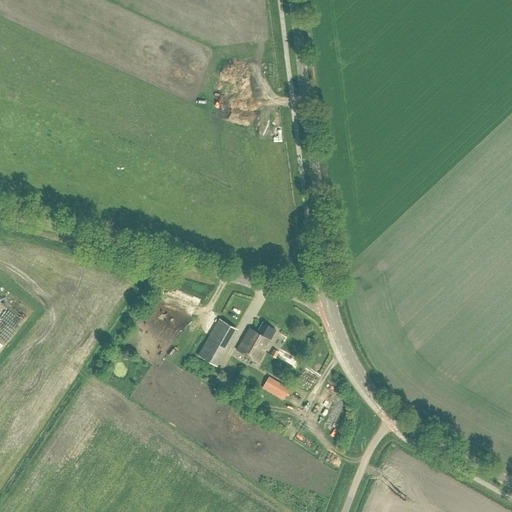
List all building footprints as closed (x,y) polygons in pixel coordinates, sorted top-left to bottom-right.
[(219,319),(209,335),(198,355),(217,366),(238,329),(219,319)] [(269,340),(274,330),(261,323),(256,332),(249,328),(236,351),(258,363),(271,341),(269,340)] [(262,388),(283,400),(290,389),(269,377),(262,388)] [(301,433),(298,436),(306,442),(309,439),(301,433)] [(319,511),(322,503),(316,501),(313,511),(319,511)]
